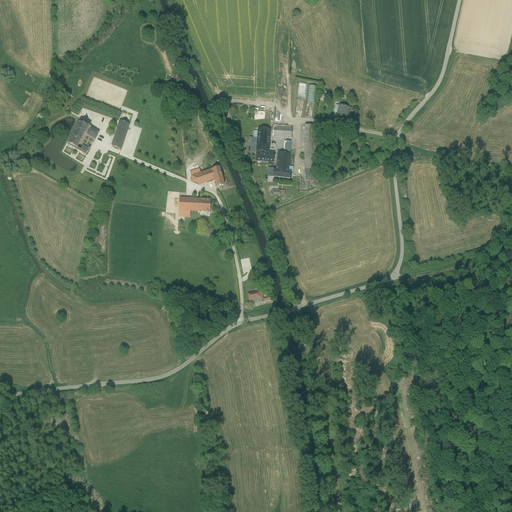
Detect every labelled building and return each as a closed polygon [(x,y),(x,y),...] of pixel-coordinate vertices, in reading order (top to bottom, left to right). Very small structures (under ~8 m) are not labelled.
[(297,98),(306,98),(307,84),(298,84),(297,98)] [(308,85),(307,103),(315,103),(316,86),(308,85)] [(347,108),(339,106),(337,116),(345,117),(347,110),(347,108)] [(67,146),(76,150),(85,134),(86,135),(90,127),(85,125),(80,122),(67,146)] [(129,125),(120,122),(112,147),(121,151),(129,125)] [(315,126),(305,125),(304,143),(312,143),(314,143),(315,126)] [(269,126),(269,130),(269,136),(274,137),(291,138),(292,128),(269,126)] [(257,152),(268,153),(268,149),(269,136),(269,130),(250,129),(249,143),(251,143),(251,152),(257,152)] [(312,143),(304,143),(305,177),(313,177),(312,143)] [(79,152),(86,156),(90,149),(89,148),(88,149),(83,146),(79,152)] [(268,153),(257,152),(256,161),(274,162),(275,154),(268,153)] [(278,154),(276,169),(276,171),(288,173),(289,164),(290,155),(285,155),(278,154)] [(212,170),(214,180),(216,187),(224,185),(222,177),(219,168),(212,170)] [(273,171),(276,171),(276,169),(268,168),(268,177),(273,178),(273,171)] [(214,180),(212,170),(201,174),(205,183),(214,180)] [(276,171),(273,171),(273,178),(290,180),(291,173),(288,173),(276,171)] [(205,183),(201,174),(191,177),(193,181),(200,185),(205,183)] [(197,212),(197,200),(179,199),(179,211),(197,212)] [(197,200),(197,212),(210,212),(210,200),(197,200)] [(253,302),(262,300),(260,292),(248,295),(250,303),(253,302)]
